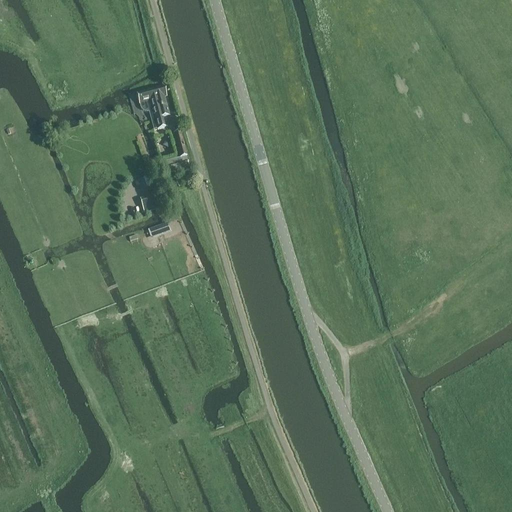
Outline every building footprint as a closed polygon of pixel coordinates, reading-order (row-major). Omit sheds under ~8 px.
[(152,111),(157,130),(167,128),(164,118),(169,117),(164,98),(166,98),(163,87),(136,95),(139,105),(140,105),(140,107),(141,109),(143,111),(144,111),(145,112),(146,112),(149,112),(152,111)] [(174,134),(180,158),(188,156),(180,131),(174,134)] [(166,161),(168,166),(188,161),(189,161),(188,156),(180,158),(166,161)] [(188,161),(168,166),(169,173),(190,168),(188,161)] [(169,224),(151,228),(153,237),(171,233),(169,224)]
